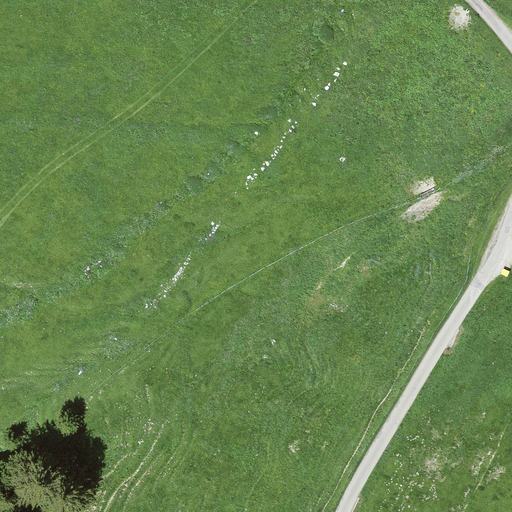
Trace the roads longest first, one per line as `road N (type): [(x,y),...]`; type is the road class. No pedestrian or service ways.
road 1 (track): [(0,223),(53,165),(153,95),(253,0)]
road 2 (unclassified): [(348,511),(487,282),(511,224)]
